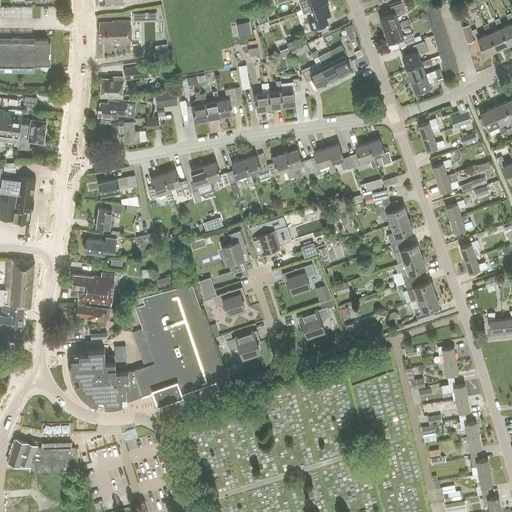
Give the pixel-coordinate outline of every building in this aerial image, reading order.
[(298,0),(299,1),(302,8),(311,5),(312,6),(326,1),(325,0),(298,0)] [(313,10),(316,19),(309,21),(311,29),(328,23),(326,15),(330,13),(326,1),(312,6),(311,5),(302,8),(296,11),(298,15),(313,10)] [(426,11),(438,7),(437,2),(425,6),(426,11)] [(379,18),(383,30),(398,25),(397,23),(395,16),(404,12),(401,3),(389,7),(392,13),(379,18)] [(428,17),(440,13),(438,7),(426,11),(428,17)] [(145,12),(133,12),(134,20),(145,20),(145,12)] [(266,12),(256,15),(259,23),(269,20),(266,12)] [(430,22),(442,19),(440,13),(428,17),(430,22)] [(499,28),(506,45),(511,42),(511,27),(510,23),(508,23),(501,27),(497,18),(492,20),(496,29),(499,28)] [(431,28),(444,25),(442,19),(430,22),(431,28)] [(388,42),(397,39),(399,47),(421,39),(420,35),(414,37),(412,32),(402,36),(399,28),(408,25),(407,20),(397,23),(398,25),(383,30),(388,42)] [(118,45),(131,44),(130,21),(112,21),(112,22),(100,22),(100,42),(112,41),(112,43),(118,43),(118,45)] [(251,34),(249,22),(237,24),(239,36),(251,34)] [(353,24),(345,28),(350,40),(357,37),(353,24)] [(487,33),(495,50),(506,45),(499,28),(496,29),(489,32),(485,24),(481,26),(485,34),(487,33)] [(433,34),(446,30),(444,25),(431,28),(433,34)] [(473,41),(468,25),(462,27),(467,43),(473,41)] [(487,33),(485,34),(477,37),(474,29),(470,31),(474,40),(476,39),(483,55),(495,50),(487,33)] [(435,40),(447,36),(446,30),(433,34),(435,40)] [(437,46),(449,42),(447,36),(435,40),(437,46)] [(48,39),(35,39),(35,41),(0,41),(0,65),(35,66),(35,64),(50,65),(50,43),(49,43),(48,39)] [(420,63),(419,61),(417,55),(426,51),(422,41),(411,45),(414,52),(401,57),(405,69),(420,63)] [(439,51),(451,48),(449,42),(437,46),(439,51)] [(258,45),(248,47),(249,54),(259,53),(258,45)] [(333,60),(339,74),(351,69),(345,56),(346,56),(341,45),(329,51),(334,60),(333,60)] [(440,57),(453,53),(451,48),(439,51),(440,57)] [(292,51),(295,58),(300,56),(296,49),(292,51)] [(329,51),(325,53),(318,56),(323,65),(321,66),(328,80),(339,74),(333,60),(334,60),(329,51)] [(442,63),(455,59),(453,53),(440,57),(442,63)] [(316,63),(308,68),(308,67),(301,71),(306,82),(313,78),(317,86),(328,80),(321,66),(323,65),(318,56),(314,58),(316,63)] [(420,63),(405,69),(410,81),(424,75),(423,74),(421,66),(430,63),(428,58),(419,61),(420,63)] [(444,68),(456,65),(455,59),(442,63),(444,68)] [(155,64),(125,67),(126,79),(157,76),(155,64)] [(239,66),(242,89),(250,88),(246,64),(239,66)] [(456,65),(444,68),(446,75),(458,72),(456,65)] [(431,78),(435,76),(436,82),(442,79),(438,68),(423,74),(424,75),(410,81),(414,92),(428,87),(427,83),(432,81),(431,78)] [(122,97),(123,77),(113,76),(113,79),(101,78),(100,97),(122,97)] [(281,91),(283,106),(295,105),(294,91),(300,90),(299,78),(293,79),(293,82),(289,82),(281,83),(282,91),(281,91)] [(270,108),(283,106),(281,91),(282,91),(281,83),(281,81),(276,81),(277,91),(270,92),(268,92),(270,108)] [(268,82),(263,83),(262,83),(263,93),(255,94),(257,110),(270,108),(268,92),(270,92),(268,82)] [(233,114),(231,105),(243,103),(240,86),(224,89),(226,99),(219,100),(217,101),(220,116),(233,114)] [(176,88),(155,91),(157,107),(178,104),(176,88)] [(200,94),(199,91),(195,92),(197,98),(192,103),(192,105),(195,121),(208,118),(205,103),(206,103),(205,93),(200,94)] [(214,101),(206,103),(205,103),(208,118),(220,116),(217,101),(219,100),(217,91),(212,92),(214,101)] [(36,109),(37,98),(25,96),(24,107),(36,109)] [(511,97),(502,102),(510,119),(511,118),(511,97)] [(128,101),(126,101),(119,100),(119,101),(108,100),(108,104),(100,103),(98,117),(117,119),(117,114),(126,115),(128,101)] [(188,113),(185,100),(179,101),(182,115),(188,113)] [(502,102),(491,108),(498,124),(501,123),(508,120),(511,128),(511,118),(510,119),(502,102)] [(0,143),(1,141),(14,143),(14,145),(17,146),(21,118),(22,112),(19,112),(19,113),(15,113),(15,110),(9,109),(8,112),(4,111),(4,110),(0,108),(0,143)] [(504,132),(501,123),(498,124),(491,108),(479,113),(487,130),(496,125),(500,134),(504,132)] [(468,111),(450,117),(454,128),(472,122),(468,111)] [(158,116),(146,117),(147,130),(160,129),(158,116)] [(32,118),(31,120),(21,118),(17,146),(29,147),(30,140),(43,142),(46,120),(32,118)] [(417,125),(421,138),(432,134),(430,126),(436,124),(435,118),(427,121),(428,122),(417,125)] [(128,142),(140,141),(139,130),(132,131),(131,121),(111,123),(113,143),(128,142)] [(460,137),(463,146),(478,140),(475,132),(460,137)] [(432,134),(421,138),(425,151),(436,147),(437,148),(444,145),(442,140),(435,142),(432,134)] [(380,138),(367,143),(373,157),(374,157),(380,155),(384,165),(392,162),(389,152),(385,153),(380,138)] [(358,153),(350,156),(354,167),(360,165),(359,162),(361,161),(370,158),(373,168),(378,166),(374,157),(373,157),(367,143),(356,147),(358,153)] [(339,144),(327,148),(331,162),(333,162),(338,160),(339,163),(341,163),(343,169),(348,168),(348,169),(354,167),(350,156),(344,158),(339,144)] [(327,148),(314,152),(319,167),(328,163),(331,173),(336,171),(333,162),(331,162),(327,148)] [(290,168),(292,167),(299,165),(302,174),(306,173),(308,177),(314,175),(309,161),(303,163),(298,149),(286,153),(290,168)] [(273,157),(275,162),(267,165),(271,176),(279,173),(278,172),(287,169),(290,178),(295,177),(292,167),(290,168),(286,153),(273,157)] [(256,154),(244,158),(249,173),(250,173),(258,170),(261,180),(271,176),(267,165),(267,163),(260,166),(256,154)] [(509,182),(511,180),(511,161),(504,165),(501,156),(497,158),(501,167),(502,167),(509,182)] [(254,182),(250,173),(249,173),(244,158),(232,163),(237,177),(246,174),(249,184),(254,182)] [(309,161),(314,175),(319,173),(315,159),(309,161)] [(442,162),(431,166),(435,178),(446,175),(444,167),(451,164),(449,159),(441,161),(442,162)] [(16,173),(15,162),(4,163),(4,174),(16,173)] [(209,180),(210,180),(216,178),(219,187),(230,183),(227,174),(221,176),(216,162),(204,166),(209,180)] [(210,197),(215,195),(213,189),(210,180),(209,180),(204,166),(191,170),(194,178),(200,194),(206,198),(210,197)] [(175,169),(163,173),(168,188),(169,187),(175,186),(176,189),(178,195),(184,193),(190,191),(186,179),(180,182),(175,169)] [(232,189),(235,196),(240,194),(238,187),(236,182),(233,172),(227,174),(230,183),(232,189)] [(153,185),(148,187),(152,198),(158,196),(157,196),(166,193),(168,199),(173,197),(169,187),(168,188),(163,173),(151,178),(153,185)] [(135,175),(118,178),(99,182),(101,195),(120,192),(119,187),(137,184),(135,175)] [(446,175),(435,178),(440,191),(450,188),(451,188),(458,186),(456,180),(453,181),(449,183),(447,175),(446,175)] [(19,179),(3,177),(0,199),(0,217),(14,219),(14,220),(29,222),(31,209),(33,210),(33,208),(34,207),(35,203),(34,202),(34,200),(33,200),(33,194),(34,194),(36,178),(20,176),(19,179)] [(382,180),(384,186),(398,182),(396,176),(382,180)] [(481,178),(470,182),(471,186),(472,188),(483,183),(481,178)] [(373,181),(365,183),(367,190),(375,188),(373,181)] [(487,185),(474,190),(476,196),(490,192),(487,185)] [(390,202),(385,189),(372,193),(376,207),(374,208),(377,215),(380,213),(382,218),(388,216),(391,224),(408,218),(404,205),(393,209),(390,202)] [(445,207),(449,219),(460,215),(457,207),(465,205),(463,199),(455,202),(456,203),(445,207)] [(96,226),(109,228),(110,228),(110,225),(113,226),(114,217),(111,216),(112,211),(121,212),(122,206),(107,204),(107,208),(99,207),(96,226)] [(129,205),(129,207),(129,212),(136,214),(137,207),(129,205)] [(460,215),(449,219),(454,232),(464,228),(465,229),(472,226),(470,221),(463,223),(460,215)] [(413,230),(408,218),(391,224),(393,232),(387,234),(391,245),(404,240),(402,234),(413,230)] [(211,219),(204,221),(207,231),(214,229),(211,219)] [(184,224),(188,234),(196,231),(192,221),(184,224)] [(259,257),(265,255),(263,251),(278,247),(272,229),(272,230),(264,233),(257,224),(248,227),(259,257)] [(503,225),(486,229),(487,236),(504,233),(503,225)] [(222,246),(227,263),(242,259),(243,262),(249,260),(239,230),(231,233),(230,244),(222,247),(222,246)] [(148,233),(151,246),(157,244),(154,232),(148,233)] [(142,235),(145,247),(151,246),(148,233),(142,235)] [(145,247),(142,235),(136,237),(139,249),(145,247)] [(106,236),(105,241),(87,238),(85,251),(104,254),(104,250),(115,251),(117,238),(106,236)] [(197,240),(190,242),(193,249),(199,247),(197,240)] [(404,240),(391,245),(395,256),(401,253),(404,261),(422,255),(417,243),(406,247),(404,240)] [(459,247),(464,260),(474,256),(472,248),(479,245),(477,240),(470,242),(470,243),(459,247)] [(318,249),(321,255),(327,252),(325,246),(318,249)] [(508,246),(502,248),(504,255),(511,252),(508,246)] [(305,257),(317,253),(315,247),(303,252),(305,257)] [(426,267),(422,255),(404,261),(395,264),(398,272),(393,274),(397,285),(405,282),(417,278),(415,271),(426,267)] [(474,256),(464,260),(468,272),(479,268),(479,269),(486,267),(484,261),(477,264),(474,256)] [(1,335),(1,339),(21,341),(21,336),(24,306),(31,307),(34,260),(7,258),(4,303),(2,303),(1,315),(0,314),(0,330),(1,331),(1,335)] [(111,258),(110,266),(122,267),(123,259),(111,258)] [(287,278),(292,292),(309,287),(309,286),(308,286),(305,278),(314,271),(311,263),(281,273),(283,279),(287,278)] [(72,273),(69,294),(78,295),(78,299),(90,300),(90,303),(110,305),(114,273),(101,271),(101,275),(93,274),(93,276),(72,273)] [(160,285),(171,282),(169,275),(158,278),(160,285)] [(484,280),(486,287),(498,283),(496,276),(484,280)] [(210,277),(199,281),(205,299),(212,296),(215,305),(224,305),(227,314),(244,308),(239,294),(243,293),(241,287),(216,295),(210,277)] [(435,293),(431,280),(420,284),(417,278),(405,282),(409,293),(411,301),(417,299),(435,293)] [(347,282),(333,286),(336,293),(338,293),(338,294),(350,291),(347,282)] [(72,366),(72,370),(72,375),(73,379),(75,384),(78,388),(81,392),(84,396),(88,399),(92,401),(97,403),(102,405),(106,405),(111,405),(115,405),(119,404),(122,403),(154,392),(155,394),(162,398),(164,399),(167,400),(176,397),(177,397),(182,395),(182,393),(202,386),(216,381),(219,389),(228,386),(212,338),(201,307),(192,283),(142,296),(144,303),(135,306),(141,324),(143,328),(132,332),(144,366),(133,370),(127,370),(126,346),(114,346),(115,355),(108,355),(108,362),(105,362),(104,349),(89,350),(89,353),(79,353),(79,358),(73,358),(73,359),(72,362),(72,366)] [(326,284),(316,288),(320,300),(330,297),(326,284)] [(435,293),(417,299),(411,301),(410,304),(414,309),(418,320),(431,315),(429,309),(439,305),(435,293)] [(131,299),(124,311),(134,316),(136,321),(141,324),(135,306),(144,303),(142,296),(131,299)] [(105,326),(106,321),(106,318),(114,319),(115,309),(77,304),(77,305),(75,306),(74,311),(75,311),(76,313),(76,314),(88,316),(88,318),(96,319),(97,320),(98,320),(97,325),(105,326)] [(326,306),(296,317),(298,323),(301,321),(306,336),(323,330),(320,322),(329,315),(326,306)] [(340,310),(343,317),(348,315),(346,308),(340,310)] [(502,319),(503,330),(511,328),(511,310),(510,310),(511,318),(502,319)] [(490,331),(503,330),(502,319),(494,320),(493,312),(487,313),(488,320),(489,320),(490,331)] [(215,323),(210,325),(213,336),(219,334),(215,323)] [(354,323),(346,325),(348,332),(356,329),(354,323)] [(241,357),(242,358),(259,352),(254,337),(258,336),(256,330),(225,340),(228,349),(239,349),(242,357),(241,357)] [(443,353),(445,362),(456,360),(454,346),(444,348),(444,346),(438,347),(439,354),(443,353)] [(404,349),(406,355),(418,354),(417,347),(404,349)] [(0,368),(10,372),(15,357),(0,352),(0,368)] [(456,360),(445,362),(449,382),(454,381),(453,374),(459,373),(456,360)] [(238,372),(227,376),(229,382),(240,378),(238,372)] [(413,389),(425,387),(423,378),(411,380),(413,389)] [(443,393),(450,391),(455,391),(456,399),(468,397),(465,384),(455,386),(455,383),(442,386),(443,393)] [(263,388),(251,393),(253,399),(265,395),(263,388)] [(431,388),(420,390),(421,396),(432,394),(431,388)] [(468,397),(456,399),(460,419),(466,418),(464,411),(470,410),(468,397)] [(441,414),(427,416),(429,424),(442,421),(441,414)] [(466,428),(468,437),(479,435),(476,422),(467,423),(466,421),(460,422),(462,429),(466,428)] [(434,424),(421,427),(423,434),(435,432),(434,424)] [(435,434),(423,436),(424,442),(436,440),(435,434)] [(479,435),(468,437),(471,457),(477,456),(476,449),(481,448),(479,435)] [(24,464),(31,466),(30,471),(81,472),(78,459),(76,459),(76,452),(71,452),(71,447),(43,448),(16,438),(8,462),(23,467),(24,464)] [(431,458),(432,464),(446,461),(445,455),(431,458)] [(477,466),(479,474),(490,472),(487,459),(478,461),(477,459),(471,460),(473,467),(477,466)] [(490,472),(479,474),(482,495),(488,494),(487,487),(492,486),(490,472)] [(445,502),(461,499),(460,490),(455,491),(454,485),(442,487),(445,502)] [(489,503),(490,511),(501,510),(499,496),(489,498),(489,496),(483,497),(484,504),(489,503)] [(466,511),(465,500),(445,503),(446,511),(466,511)]
